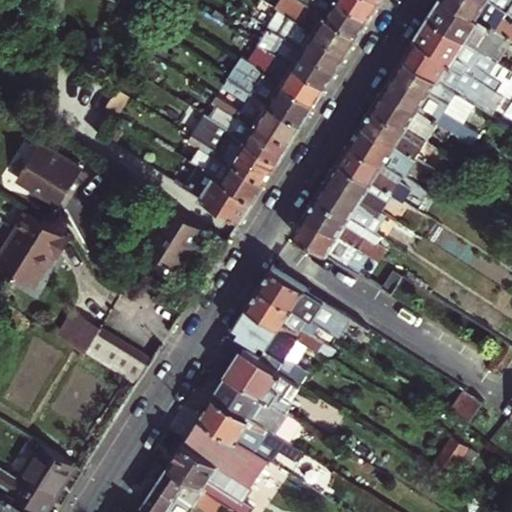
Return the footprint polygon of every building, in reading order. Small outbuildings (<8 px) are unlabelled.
[(191,0),(178,0),(175,6),(183,12),(191,0)] [(306,0),(283,0),(280,5),(352,50),(362,35),(306,0)] [(306,0),(362,35),(373,16),(347,0),(306,0)] [(347,0),(373,16),(383,0),(347,0)] [(511,36),(454,0),(442,0),(432,16),(495,55),(502,43),(511,49),(511,36)] [(493,0),(454,0),(511,36),(511,21),(507,18),(511,11),(493,0)] [(511,0),(493,0),(511,11),(511,0)] [(352,50),(280,5),(277,3),(269,16),(285,26),(281,31),(340,68),(352,50)] [(432,16),(419,36),(491,82),(500,88),(505,80),(492,71),(499,58),(495,55),(432,16)] [(330,85),(340,68),(281,31),(273,25),(262,42),(330,85)] [(87,37),(89,48),(106,45),(104,34),(87,37)] [(419,36),(406,57),(461,92),(479,103),(491,82),(419,36)] [(330,85),(262,42),(251,58),(319,102),(330,85)] [(106,45),(89,48),(91,62),(109,59),(106,45)] [(245,54),(233,74),(307,121),(319,102),(251,58),(245,54)] [(406,57),(388,86),(441,121),(474,142),(480,131),(449,111),(461,92),(406,57)] [(244,109),(294,141),(307,121),(233,74),(226,85),(250,100),(244,109)] [(109,103),(122,111),(133,94),(119,85),(109,103)] [(203,94),(215,102),(220,93),(209,85),(203,94)] [(441,121),(388,86),(377,104),(430,139),(441,121)] [(238,117),(233,126),(283,158),(294,141),(244,109),(220,93),(215,102),(238,117)] [(419,157),(430,139),(377,104),(365,122),(419,157)] [(206,142),(268,182),(283,158),(233,126),(209,110),(194,134),(206,142)] [(419,157),(365,122),(354,140),(407,174),(417,160),(419,157)] [(62,204),(85,166),(42,139),(19,175),(62,204)] [(411,177),(407,174),(354,140),(343,157),(397,192),(408,200),(415,188),(407,183),(411,177)] [(258,198),(268,182),(206,142),(195,158),(206,165),(258,198)] [(434,152),(427,162),(445,174),(452,163),(434,152)] [(397,192),(343,157),(331,176),(385,211),(397,192)] [(411,177),(427,187),(436,173),(417,160),(407,174),(411,177)] [(245,219),(258,198),(206,165),(199,177),(195,175),(189,184),(245,219)] [(331,176),(320,194),(379,232),(390,214),(385,211),(331,176)] [(379,232),(320,194),(309,211),(383,259),(390,248),(380,242),(384,236),(379,232)] [(208,226),(171,203),(145,245),(182,268),(208,226)] [(70,236),(24,207),(13,224),(14,225),(0,248),(0,263),(32,283),(53,249),(59,253),(70,236)] [(309,211),(297,229),(359,269),(363,263),(372,269),(375,271),(383,259),(309,211)] [(418,232),(397,218),(393,224),(415,238),(418,232)] [(363,263),(359,269),(368,275),(372,269),(363,263)] [(274,265),(262,284),(348,339),(360,320),(274,265)] [(324,324),(262,284),(251,303),(301,335),(312,342),(323,350),(329,339),(318,333),(324,324)] [(289,356),(301,335),(251,303),(237,324),(245,328),(242,333),(262,346),(258,352),(286,370),(306,382),(313,371),(300,363),(289,356)] [(103,327),(78,312),(64,337),(88,352),(103,327)] [(102,360),(118,333),(105,325),(103,327),(88,352),(102,360)] [(131,341),(118,333),(102,360),(114,367),(131,341)] [(312,342),(301,335),(289,356),(300,363),(312,342)] [(144,349),(131,341),(114,367),(127,375),(144,349)] [(231,371),(291,410),(298,398),(277,383),(286,370),(258,352),(247,345),(231,371)] [(141,383),(157,357),(144,349),(127,375),(141,383)] [(217,394),(279,433),(286,421),(304,433),(311,422),(291,410),(231,371),(217,394)] [(465,387),(453,406),(474,419),(486,400),(465,387)] [(217,394),(204,415),(259,450),(266,438),(282,448),(290,453),(296,444),(279,433),(217,394)] [(174,463),(244,511),(253,511),(257,506),(247,499),(228,487),(237,474),(255,486),(258,488),(275,460),(259,450),(204,415),(174,463)] [(470,445),(455,435),(436,466),(452,476),(457,467),(470,445)] [(275,460),(282,448),(266,438),(259,450),(275,460)] [(78,462),(44,442),(21,478),(0,464),(0,482),(48,511),(78,462)] [(299,459),(305,450),(296,444),(290,453),(289,453),(299,459)] [(470,445),(457,467),(470,476),(485,454),(470,445)] [(275,460),(258,488),(292,508),(309,481),(275,460)] [(244,511),(174,463),(142,511),(244,511)] [(247,499),(255,486),(237,474),(228,487),(247,499)] [(0,511),(36,511),(5,492),(0,500),(0,511)]
